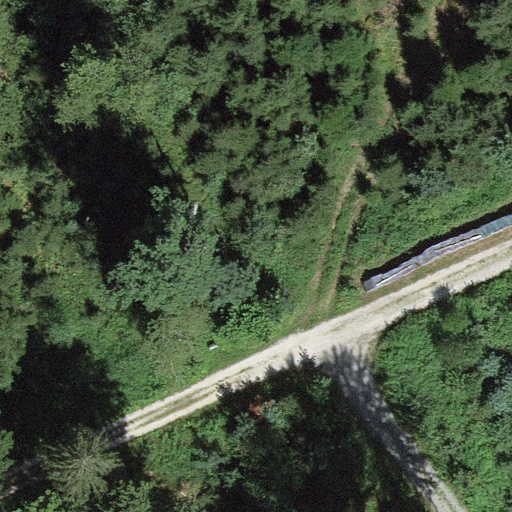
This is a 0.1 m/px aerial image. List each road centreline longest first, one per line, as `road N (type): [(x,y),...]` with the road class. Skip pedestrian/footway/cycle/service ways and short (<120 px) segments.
road 1 (track): [(511,249),(0,482)]
road 2 (track): [(454,511),(318,334)]
